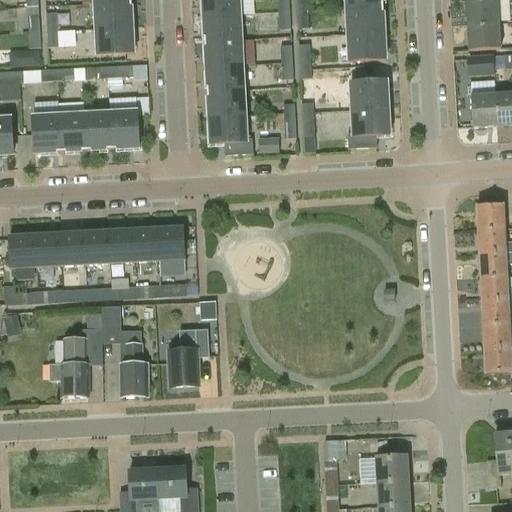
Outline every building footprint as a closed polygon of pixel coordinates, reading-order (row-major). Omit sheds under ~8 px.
[(38,0),(26,0),(19,1),(19,10),(39,9),(38,0)] [(202,0),(203,20),(240,18),(238,0),(202,0)] [(278,16),(291,15),(289,0),(277,0),(277,2),(272,2),(273,15),(278,15),(278,16)] [(309,14),(307,0),(295,0),(296,15),(309,14)] [(345,0),(347,12),(383,10),(382,0),(345,0)] [(499,27),(497,3),(466,5),(468,29),(499,27)] [(131,5),(94,7),(96,32),(133,30),(131,5)] [(348,37),(348,38),(385,36),(383,10),(347,12),(348,37)] [(309,14),(296,15),(297,32),(309,31),(309,14)] [(291,15),(278,16),(279,41),(292,40),(291,15)] [(27,18),(28,30),(40,30),(39,16),(27,17),(27,18)] [(45,16),(46,29),(58,28),(58,16),(45,16)] [(240,18),(203,20),(205,45),(241,43),(240,18)] [(499,27),(468,29),(469,54),(500,52),(499,27)] [(59,50),(58,28),(46,29),(47,50),(59,50)] [(40,30),(28,30),(29,52),(40,51),(40,30)] [(134,56),(133,30),(96,32),(97,58),(134,56)] [(386,62),(385,36),(348,38),(349,64),(386,62)] [(299,65),(311,64),(310,38),(297,38),(299,65)] [(292,40),(279,41),(281,66),(293,65),(292,40)] [(205,45),(206,70),(243,68),(241,43),(205,45)] [(493,60),(470,61),(471,73),(493,72),(493,60)] [(312,81),(311,64),(299,65),(300,81),(312,81)] [(293,65),(281,66),(282,93),(295,93),(293,65)] [(147,67),(134,68),(108,69),(108,82),(148,79),(147,67)] [(206,70),(207,96),(244,94),(243,68),(206,70)] [(99,83),(108,82),(108,69),(83,71),(83,83),(99,82),(99,83)] [(75,71),(57,72),(58,85),(76,84),(75,71)] [(58,85),(57,72),(39,73),(40,86),(58,85)] [(24,74),(7,75),(7,87),(8,93),(20,93),(20,86),(25,86),(24,74)] [(352,113),(389,111),(387,84),(350,86),(352,113)] [(208,113),(209,121),(246,119),(244,94),(207,96),(208,113)] [(511,128),(511,96),(495,98),(497,130),(511,128)] [(497,130),(495,98),(471,100),(473,132),(497,130)] [(19,100),(0,100),(0,117),(20,117),(19,100)] [(60,104),(36,106),(36,114),(61,113),(60,104)] [(283,106),(283,108),(276,108),(276,117),(283,116),(284,124),(296,124),(295,106),(283,106)] [(302,124),(314,123),(313,106),(301,107),(302,124)] [(389,113),(389,111),(352,113),(353,137),(348,137),(349,152),(377,151),(376,139),(390,138),(389,113)] [(137,114),(110,116),(112,152),(139,151),(137,114)] [(85,118),(87,154),(112,152),(110,116),(85,117),(85,118)] [(85,117),(59,118),(61,155),(87,154),(85,118),(85,117)] [(35,157),(61,155),(59,118),(33,120),(35,157)] [(247,143),(246,119),(209,121),(210,148),(224,147),(225,159),(253,158),(252,142),(247,143)] [(11,121),(0,121),(0,158),(13,158),(11,121)] [(315,141),(314,123),(302,124),(303,141),(315,141)] [(297,142),(296,124),(284,124),(285,143),(297,142)] [(478,233),(505,232),(504,208),(477,209),(478,233)] [(183,231),(157,232),(159,264),(184,263),(183,231)] [(157,232),(133,234),(134,266),(159,264),(157,232)] [(478,233),(479,257),(511,255),(511,245),(506,246),(505,232),(478,233)] [(134,266),(133,234),(108,235),(110,267),(134,266)] [(108,235),(84,236),(86,268),(110,267),(108,235)] [(86,268),(84,236),(60,237),(61,269),(75,269),(86,268)] [(60,237),(35,239),(37,271),(61,269),(60,237)] [(37,271),(35,239),(10,240),(12,272),(37,271)] [(511,255),(479,257),(481,281),(507,279),(507,267),(511,266),(511,255)] [(77,289),(62,290),(62,293),(63,305),(88,304),(88,292),(86,268),(75,269),(77,289)] [(507,279),(481,281),(482,305),(511,303),(511,290),(508,291),(507,279)] [(184,287),(160,288),(161,300),(185,299),(185,297),(184,287)] [(39,307),(38,294),(15,296),(14,288),(4,289),(5,308),(39,307)] [(160,288),(136,289),(136,301),(161,300),(160,288)] [(136,289),(111,291),(112,303),(136,301),(136,289)] [(111,291),(88,292),(88,304),(112,303),(111,291)] [(384,292),(384,304),(395,304),(394,292),(384,292)] [(63,305),(62,293),(38,294),(39,307),(63,305)] [(511,303),(482,305),(483,328),(510,327),(509,315),(511,314),(511,303)] [(102,332),(101,332),(101,334),(121,333),(121,310),(101,311),(102,317),(102,332)] [(8,340),(21,337),(17,318),(3,321),(8,340)] [(483,328),(484,352),(511,351),(510,327),(483,328)] [(63,341),(63,369),(63,401),(89,401),(89,368),(102,368),(101,332),(82,332),(82,341),(63,341)] [(122,333),(121,333),(121,347),(121,368),(122,401),(148,401),(148,368),(142,368),(142,348),(142,333),(122,333)] [(208,333),(179,335),(180,355),(169,355),(171,391),(199,390),(197,362),(209,361),(208,333)] [(511,350),(511,351),(484,352),(486,377),(511,376),(511,365),(511,361),(511,350)] [(511,477),(511,460),(509,436),(495,438),(497,463),(487,464),(490,491),(501,490),(500,479),(511,477)] [(338,487),(337,462),(336,443),(324,444),(325,462),(325,463),(324,463),(325,484),(326,484),(327,488),(338,487)] [(377,485),(409,483),(407,459),(376,461),(377,485)] [(185,470),(157,472),(159,503),(181,502),(181,511),(197,511),(196,492),(186,492),(185,470)] [(159,503),(157,472),(130,474),(131,496),(121,497),(121,511),(136,511),(137,505),(159,503)] [(410,508),(409,483),(377,485),(379,510),(410,508)] [(338,511),(338,487),(327,488),(326,488),(326,511),(338,511)]
